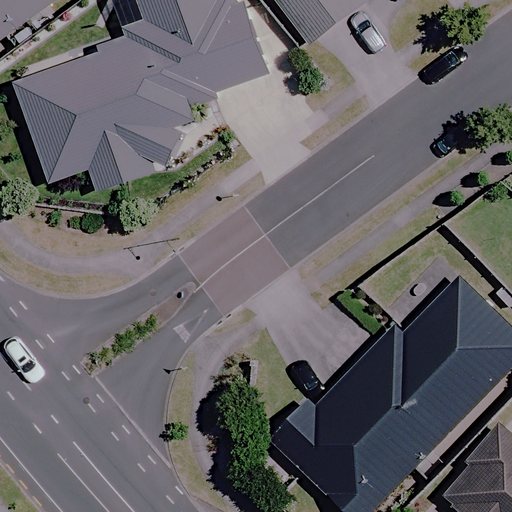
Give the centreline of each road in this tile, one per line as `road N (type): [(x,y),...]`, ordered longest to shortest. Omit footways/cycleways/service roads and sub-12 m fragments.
road 1 (residential): [(44,400),(511,59)]
road 2 (secondary): [(44,400),(135,511)]
